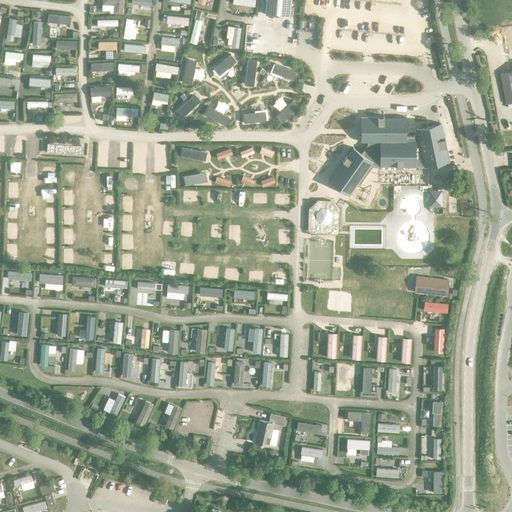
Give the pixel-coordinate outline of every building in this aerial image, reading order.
[(122,0),(101,0),(102,5),(114,5),(113,14),(122,14),(122,0)] [(266,0),(265,15),(289,17),(290,0),(266,0)] [(70,16),(48,14),(47,21),(69,24),(70,16)] [(187,25),(188,17),(166,15),(166,23),(187,25)] [(13,41),(16,19),(8,18),(5,40),(13,41)] [(129,39),(132,19),(126,18),(123,38),(129,39)] [(196,44),(202,20),(195,19),(189,42),(196,44)] [(40,44),(41,22),(33,21),(31,44),(40,44)] [(238,48),(240,27),(233,26),(231,47),(238,48)] [(177,46),(178,38),(161,36),(160,44),(177,46)] [(76,49),(76,41),(56,40),(55,48),(76,49)] [(116,49),(116,41),(97,42),(98,50),(116,49)] [(145,45),(124,43),(123,51),(144,53),(145,45)] [(22,59),(22,53),(5,51),(4,57),(22,59)] [(236,61),(230,54),(213,67),(219,75),(236,61)] [(190,84),(196,61),(187,59),(181,82),(190,84)] [(256,60),(247,59),(244,85),(253,86),(256,60)] [(112,69),(112,62),(90,63),(91,71),(112,69)] [(139,65),(118,63),(117,70),(138,72),(139,65)] [(176,74),(178,67),(156,63),(154,71),(176,74)] [(296,72),(275,63),(272,72),(292,80),(296,72)] [(506,105),(511,103),(511,71),(499,75),(506,105)] [(0,84),(10,86),(11,79),(0,76),(0,84)] [(50,79),(29,77),(28,85),(49,87),(50,79)] [(110,94),(109,85),(89,87),(90,96),(110,94)] [(130,88),(116,87),(115,94),(130,95),(130,88)] [(167,102),(168,94),(153,91),(152,99),(167,102)] [(76,102),(76,92),(53,94),(54,103),(76,102)] [(201,100),(195,93),(174,112),(180,119),(201,100)] [(0,107),(13,108),(13,100),(0,99),(0,107)] [(299,106),(292,100),(276,116),(282,123),(299,106)] [(229,117),(208,106),(204,114),(224,125),(229,117)] [(137,108),(116,107),(115,115),(137,116),(137,108)] [(266,120),(265,111),(243,113),(244,123),(266,120)] [(333,176),(328,182),(329,182),(330,180),(349,193),(348,195),(348,196),(357,185),(357,184),(359,185),(357,183),(366,171),(372,162),(380,162),(380,166),(415,166),(415,162),(423,162),(423,164),(447,159),(446,151),(444,139),(444,138),(443,139),(443,137),(440,124),(440,125),(417,129),(416,129),(417,136),(405,136),(405,120),(405,118),(406,118),(402,118),(401,118),(401,117),(391,117),(391,118),(385,118),(383,118),(383,117),(383,118),(380,118),(364,118),(364,142),(360,142),(366,142),(366,145),(360,154),(353,149),(353,148),(352,148),(339,166),(332,175),(333,176)] [(74,143),(49,141),(49,144),(47,144),(46,153),(80,155),(81,146),(73,145),(74,143)] [(205,160),(206,151),(180,147),(178,156),(205,160)] [(254,153),(252,147),(240,152),(242,158),(254,153)] [(274,152),(261,147),(259,153),(271,158),(274,152)] [(232,154),(230,148),(216,153),(217,159),(232,154)] [(207,181),(205,171),(181,176),(183,185),(207,181)] [(229,187),(231,181),(216,176),(214,183),(229,187)] [(254,181),(242,176),(240,182),(252,187),(254,181)] [(273,176),(261,181),(263,187),(275,182),(273,176)] [(441,206),(441,191),(429,191),(429,206),(441,206)] [(338,233),(339,211),(330,201),(317,201),(308,209),(307,231),(338,233)] [(30,280),(31,273),(7,271),(6,279),(30,280)] [(62,284),(62,275),(39,274),(38,283),(62,284)] [(94,287),(95,278),(72,276),(71,285),(94,287)] [(446,296),(448,280),(416,277),(414,293),(446,296)] [(126,288),(127,281),(105,279),(105,287),(126,288)] [(154,291),(155,283),(137,281),(137,289),(154,291)] [(187,294),(188,286),(167,284),(166,292),(187,294)] [(219,297),(220,289),(199,287),(198,295),(219,297)] [(254,300),(254,291),(234,289),(233,298),(254,300)] [(447,303),(423,301),(422,310),(446,313),(447,303)] [(26,336),(29,312),(19,311),(17,335),(26,336)] [(64,335),(66,314),(58,314),(57,335),(64,335)] [(93,339),(95,317),(86,316),(85,339),(93,339)] [(120,343),(122,322),(114,321),(112,342),(120,343)] [(234,329),(226,328),(223,350),(232,351),(234,329)] [(262,329),(254,328),(252,353),(260,354),(262,329)] [(442,353),(443,329),(434,328),(433,352),(442,353)] [(149,329),(141,329),(139,347),(148,348),(149,329)] [(176,354),(178,330),(169,329),(167,353),(176,354)] [(206,329),(197,329),(195,351),(204,352),(206,329)] [(335,358),(336,334),(327,333),(326,358),(335,358)] [(288,334),(280,334),(279,356),(287,357),(288,334)] [(360,360),(361,335),(352,335),(351,359),(360,360)] [(384,361),(385,337),(376,337),(375,361),(384,361)] [(409,363),(410,339),(401,338),(400,363),(409,363)] [(0,359),(7,360),(8,342),(1,341),(0,350),(0,359)] [(46,366),(48,345),(41,344),(39,366),(46,366)] [(103,373),(104,349),(96,348),(94,372),(103,373)] [(74,371),(76,349),(68,349),(67,370),(74,371)] [(130,377),(132,354),(123,354),(121,376),(130,377)] [(158,382),(160,359),(151,358),(150,382),(158,382)] [(242,385),(244,362),(235,361),(233,384),(242,385)] [(185,386),(187,362),(180,362),(178,386),(185,386)] [(213,385),(215,363),(207,362),(206,385),(213,385)] [(270,387),(271,363),(263,362),(261,386),(270,387)] [(441,390),(442,366),(433,366),(432,390),(441,390)] [(370,393),(371,368),(363,367),(362,392),(370,393)] [(395,392),(396,369),(388,369),(387,392),(395,392)] [(346,391),(348,372),(339,371),(338,391),(346,391)] [(319,390),(320,372),(313,372),(312,390),(319,390)] [(116,415),(124,397),(117,394),(109,412),(116,415)] [(143,427),(153,405),(144,401),(134,423),(143,427)] [(440,426),(441,402),(432,402),(431,425),(440,426)] [(173,429),(181,408),(173,404),(164,426),(173,429)] [(369,427),(370,413),(347,411),(347,420),(361,420),(361,426),(369,427)] [(283,426),(285,418),(270,414),(268,423),(259,421),(254,443),(268,446),(273,424),(283,426)] [(320,434),(321,425),(297,421),(296,430),(320,434)] [(398,433),(399,425),(377,423),(376,431),(398,433)] [(347,439),(347,448),(359,449),(359,455),(368,456),(369,441),(347,439)] [(440,459),(440,439),(432,439),(432,459),(440,459)] [(321,458),(322,450),(301,446),(300,454),(321,458)] [(398,455),(398,447),(376,446),(375,454),(398,455)] [(398,478),(398,470),(375,468),(375,476),(398,478)] [(441,493),(441,471),(433,471),(432,493),(441,493)] [(31,475),(13,480),(15,486),(32,482),(31,475)] [(44,501),(23,508),(23,511),(31,511),(46,508),(44,501)]
